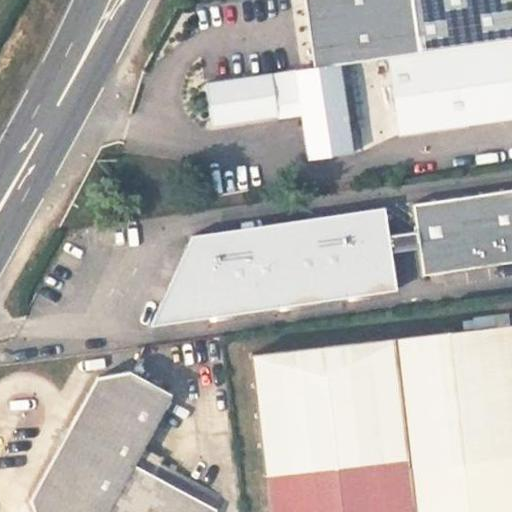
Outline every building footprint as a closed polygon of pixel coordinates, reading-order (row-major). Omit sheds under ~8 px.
[(404,132),(511,116),(511,37),(393,56),(404,132)] [(316,156),(358,150),(344,64),(214,85),(220,123),(283,113),(282,103),(308,100),(316,156)] [(420,230),(422,245),(427,278),(511,266),(511,195),(417,209),(420,230)] [(393,249),(390,233),(386,205),(197,233),(156,324),(399,288),(393,249)] [(420,230),(390,233),(393,249),(422,245),(420,230)] [(247,329),(246,317),(209,319),(209,331),(247,329)] [(511,511),(511,322),(245,355),(262,511),(511,511)] [(152,464),(153,456),(136,446),(163,391),(122,369),(86,379),(23,497),(27,511),(208,511),(146,476),(152,464)]
